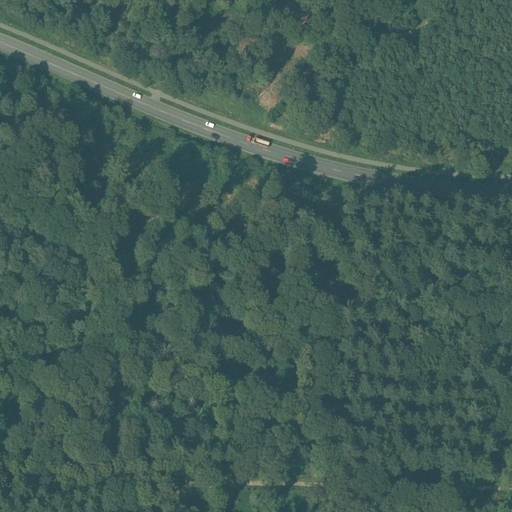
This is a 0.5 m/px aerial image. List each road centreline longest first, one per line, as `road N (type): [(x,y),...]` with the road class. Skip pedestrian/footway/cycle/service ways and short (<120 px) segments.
road 1 (secondary): [(511,191),(405,185),(353,172),(0,43)]
road 2 (track): [(311,484),(0,480)]
road 3 (track): [(511,487),(311,484)]
